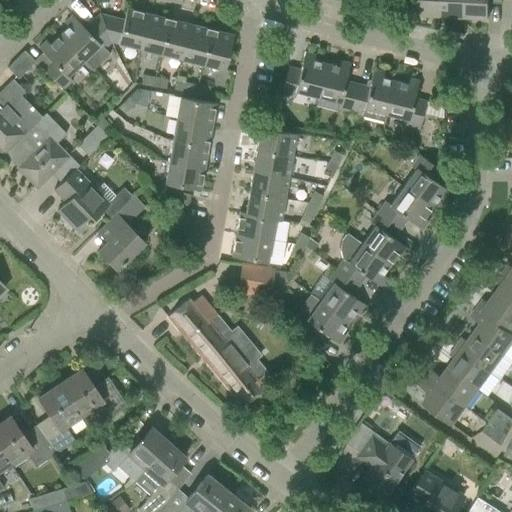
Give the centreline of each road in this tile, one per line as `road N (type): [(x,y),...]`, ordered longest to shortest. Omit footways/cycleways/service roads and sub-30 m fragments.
road 1 (residential): [(280,481),(466,222),(477,167),(478,63)]
road 2 (residential): [(92,312),(120,306),(206,259),(251,8)]
road 3 (residential): [(280,481),(92,312)]
road 4 (residential): [(251,8),(478,63)]
road 5 (residential): [(92,312),(0,214)]
